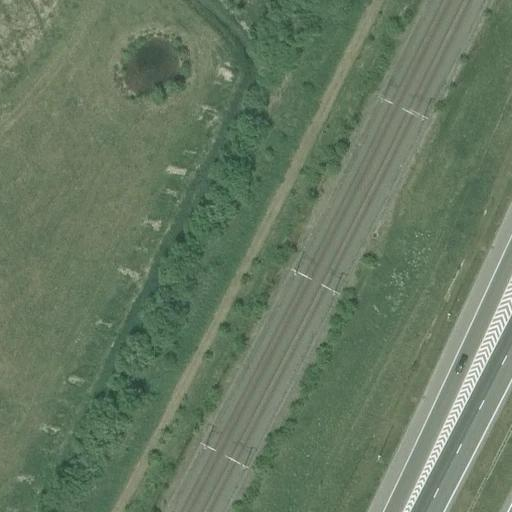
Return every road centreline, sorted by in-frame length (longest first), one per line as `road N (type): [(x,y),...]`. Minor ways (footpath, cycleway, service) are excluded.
road 1 (motorway): [(511,249),(390,511)]
road 2 (motorway): [(511,343),(425,511)]
